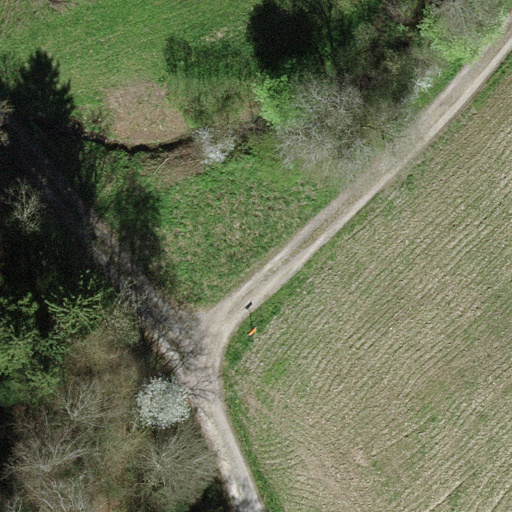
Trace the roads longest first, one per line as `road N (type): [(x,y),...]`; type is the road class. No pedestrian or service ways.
road 1 (track): [(190,354),(511,36)]
road 2 (track): [(190,354),(0,140)]
road 3 (track): [(253,511),(190,354)]
